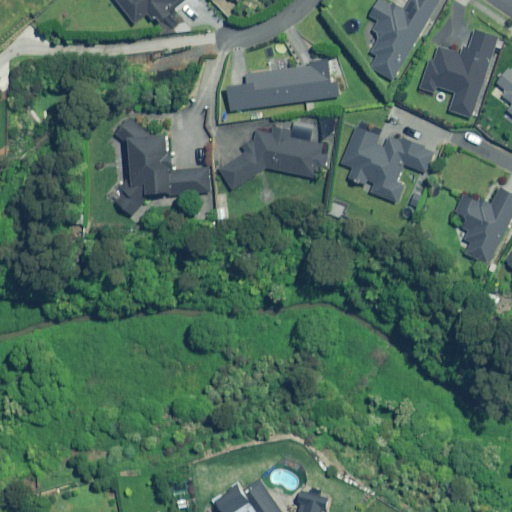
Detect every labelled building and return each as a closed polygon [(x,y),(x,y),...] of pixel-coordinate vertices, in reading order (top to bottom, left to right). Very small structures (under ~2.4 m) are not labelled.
[(150,16),(155,22),(158,20),(162,24),(174,15),(170,9),(181,0),(120,0),(139,24),(150,16)] [(435,23),(430,20),(441,0),(412,0),(406,12),(385,0),(378,0),(370,16),(381,22),(375,31),(383,36),(373,53),(380,57),(373,69),(395,81),(421,36),(426,39),(435,23)] [(452,113),(474,120),(496,49),(500,50),(503,41),(499,40),(499,38),(476,31),(470,50),(465,48),(463,56),(440,49),(436,63),(431,61),(422,90),(437,94),(439,89),(457,95),(452,113)] [(331,77),(328,61),(310,63),(310,67),(248,76),(249,85),(228,88),(231,111),(339,97),(336,76),(331,77)] [(511,69),(498,84),(508,92),(505,97),(511,103),(511,107),(509,111),(511,114),(511,69)] [(151,136),(130,117),(115,134),(120,138),(131,148),(133,175),(122,188),(127,192),(119,203),(135,216),(153,195),(175,193),(175,196),(212,193),(210,169),(175,172),(174,158),(172,158),(171,149),(169,149),(168,135),(151,136)] [(318,168),(325,170),(328,156),(324,155),(326,145),(312,143),(315,128),(293,124),(292,132),(273,128),(272,134),(262,132),(252,137),(254,140),(245,145),(249,152),(222,169),(233,188),(269,169),(316,179),(318,168)] [(370,182),(376,185),(373,192),(399,204),(407,186),(399,182),(406,166),(427,175),(437,153),(399,136),(398,139),(391,136),(385,148),(378,145),(381,138),(359,128),(342,166),(355,172),(351,182),(359,186),(361,183),(368,186),(370,182)] [(467,219),(463,229),(470,232),(466,240),(473,243),(471,248),(467,256),(491,267),(511,221),(511,194),(498,188),(490,205),(479,200),(479,202),(463,195),(455,213),(467,219)] [(227,194),(218,195),(220,210),(218,210),(220,222),(231,220),(227,194)] [(335,203),(330,214),(342,220),(347,208),(335,203)] [(282,511),(262,481),(246,492),(241,484),(215,501),(222,511),(325,511),(326,510),(329,511),(332,498),(302,490),(298,504),(304,505),(302,511),(282,511)]
